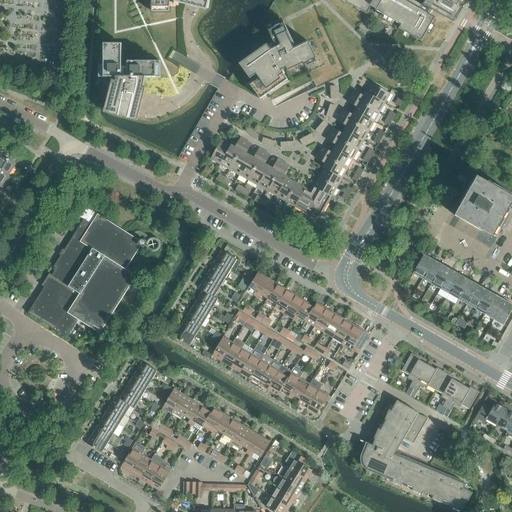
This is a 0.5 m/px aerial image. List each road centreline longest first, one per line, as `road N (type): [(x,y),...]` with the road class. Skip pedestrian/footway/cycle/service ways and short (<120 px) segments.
road 1 (tertiary): [(346,274),(503,0)]
road 2 (residential): [(346,274),(331,274),(181,191)]
road 3 (residential): [(0,262),(73,142)]
road 4 (residential): [(181,191),(159,188),(73,142)]
